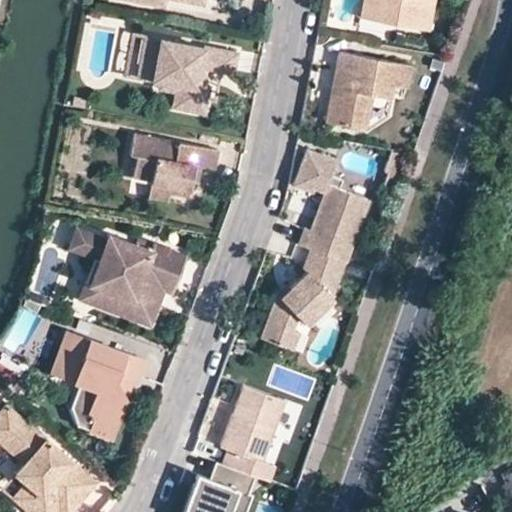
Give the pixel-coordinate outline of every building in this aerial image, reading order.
[(374,18),(377,0),(363,0),(361,15),(374,18)] [(429,28),(434,0),(377,0),(374,18),(429,28)] [(204,44),(144,33),(138,63),(160,67),(158,79),(157,86),(174,89),(171,104),(204,110),(209,82),(203,81),(193,79),(196,64),(206,66),(233,71),(238,50),(204,43),(204,44)] [(411,63),(340,50),(335,74),(341,75),(340,84),(333,83),(326,123),(359,129),(363,108),(369,109),(372,95),(390,99),(393,85),(407,88),(411,63)] [(160,67),(138,63),(136,75),(158,79),(160,67)] [(203,81),(206,66),(196,64),(193,79),(203,81)] [(340,84),(341,75),(335,74),(333,83),(340,84)] [(218,147),(133,131),(129,152),(136,153),(132,174),(151,177),(150,180),(169,183),(168,189),(187,193),(190,178),(196,179),(199,164),(213,166),(214,166),(218,147)] [(336,158),(307,147),(294,182),(313,189),(315,185),(325,189),(318,208),(322,210),(320,215),(316,214),(311,228),(305,225),(299,242),(311,246),(345,259),(346,259),(369,196),(339,185),(343,176),(331,172),(336,158)] [(169,183),(150,180),(147,194),(166,198),(168,189),(169,183)] [(186,253),(153,241),(150,248),(107,232),(106,236),(75,225),(67,247),(93,256),(107,262),(92,302),(150,323),(157,305),(155,305),(156,300),(150,298),(155,285),(163,288),(172,291),(186,253)] [(345,259),(311,246),(304,266),(307,270),(290,287),(283,293),(278,291),(262,335),(287,344),(293,326),(297,314),(306,323),(333,296),(332,294),(345,259)] [(92,302),(107,262),(93,256),(78,297),(92,302)] [(290,287),(286,283),(278,291),(283,293),(290,287)] [(163,288),(155,285),(150,298),(156,300),(155,305),(157,305),(163,288)] [(294,347),(301,328),(293,326),(287,344),(294,347)] [(146,358),(66,329),(50,370),(79,381),(96,387),(87,410),(94,412),(89,428),(111,436),(126,397),(117,382),(122,368),(135,373),(140,374),(146,358)] [(135,373),(122,368),(117,382),(126,397),(135,373)] [(87,410),(96,387),(79,381),(70,404),(76,423),(89,428),(94,412),(87,410)] [(263,458),(285,397),(244,381),(236,404),(239,405),(240,410),(239,413),(234,411),(221,444),(228,447),(223,461),(255,473),(262,475),(267,460),(263,458)] [(24,417),(6,401),(0,407),(0,440),(2,442),(24,417)] [(97,479),(24,417),(2,442),(24,461),(15,471),(26,480),(12,495),(31,511),(56,511),(61,507),(52,500),(60,490),(76,503),(77,504),(97,479)] [(228,511),(231,507),(238,487),(248,490),(255,473),(223,461),(215,458),(209,475),(197,470),(181,511),(228,511)] [(276,463),(267,460),(262,475),(270,479),(276,463)] [(243,511),(244,511),(252,492),(248,490),(238,487),(231,507),(243,511)] [(68,511),(76,503),(60,490),(52,500),(61,507),(66,511),(68,511)]
